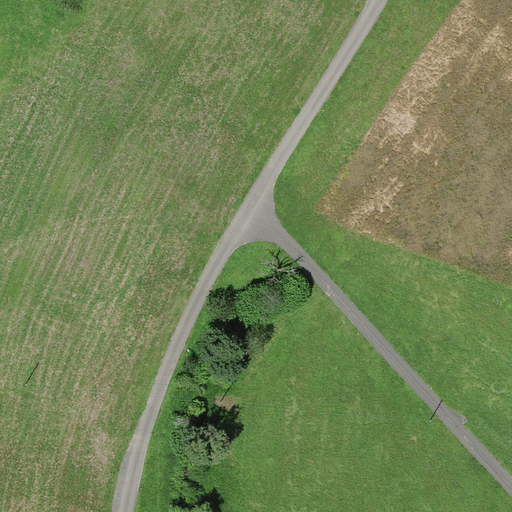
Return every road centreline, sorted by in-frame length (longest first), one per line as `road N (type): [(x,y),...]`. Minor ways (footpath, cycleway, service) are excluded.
road 1 (unclassified): [(372,0),(203,290),(159,390),(123,511)]
road 2 (track): [(243,215),(272,229),(511,491)]
